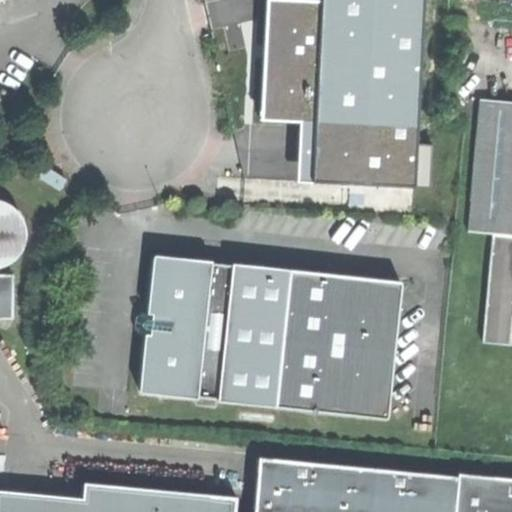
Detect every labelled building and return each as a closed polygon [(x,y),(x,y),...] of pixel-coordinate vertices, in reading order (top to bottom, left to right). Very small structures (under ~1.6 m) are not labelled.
[(414,187),(426,0),(324,0),(324,4),(317,106),(313,181),(414,187)] [(263,104),(317,106),(324,4),(269,1),(260,8),(259,26),(265,26),(265,36),(264,44),(259,44),(256,98),(263,104)] [(470,231),(497,233),(511,234),(511,100),(483,98),(481,120),(470,231)] [(41,164),(34,175),(59,192),(66,180),(41,164)] [(0,267),(5,266),(13,262),(19,255),(24,246),(26,233),(23,222),(15,211),(8,205),(0,202),(0,267)] [(511,234),(497,233),(487,341),(511,343),(511,234)] [(147,336),(141,394),(198,401),(199,397),(219,399),(218,402),(279,409),(292,270),(233,264),(233,268),(214,266),(214,262),(155,257),(149,315),(144,314),(137,317),(137,322),(136,329),(141,335),(147,336)] [(404,282),(292,270),(279,409),(390,419),(404,282)] [(0,275),(0,319),(13,320),(12,276),(0,275)] [(456,511),(460,478),(261,459),(256,511),(456,511)] [(511,511),(511,479),(461,475),(460,478),(456,511),(511,511)] [(0,511),(236,511),(238,504),(88,489),(87,503),(0,494),(0,511)]
